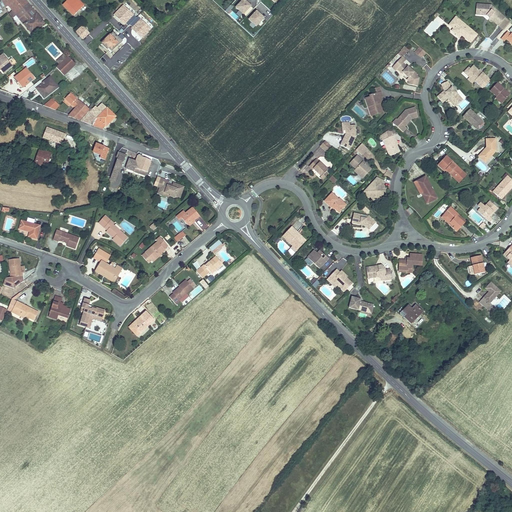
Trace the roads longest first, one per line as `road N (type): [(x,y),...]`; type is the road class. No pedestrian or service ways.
road 1 (secondary): [(511,483),(391,381),(240,223)]
road 2 (residential): [(511,73),(466,52),(430,74),(426,104),(438,129),(403,170),(400,212)]
road 3 (secondary): [(171,150),(36,0)]
road 4 (residential): [(241,204),(282,183),(302,195),(324,239),(363,252),(390,246)]
road 5 (residential): [(171,150),(149,152),(0,96)]
road 6 (residential): [(225,222),(127,306)]
